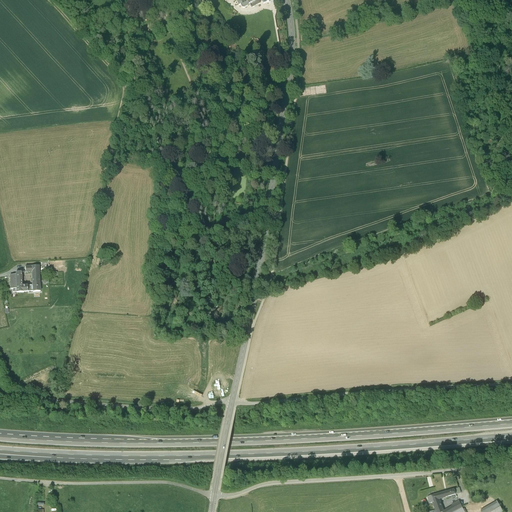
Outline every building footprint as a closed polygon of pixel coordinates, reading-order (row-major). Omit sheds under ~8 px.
[(39,266),(26,267),(26,272),(26,273),(32,273),(32,286),(33,292),(40,292),(39,272),(39,266)] [(21,273),(16,273),(16,276),(16,293),(23,293),(23,292),(33,292),(32,286),(21,286),(21,273)] [(454,490),(438,495),(440,501),(456,496),(454,490)] [(443,511),(440,501),(438,495),(430,497),(433,505),(434,509),(435,511),(443,511)] [(452,508),(445,511),(457,511),(463,510),(458,501),(451,505),(452,508)] [(502,511),(497,502),(481,511),(480,511),(502,511)]
